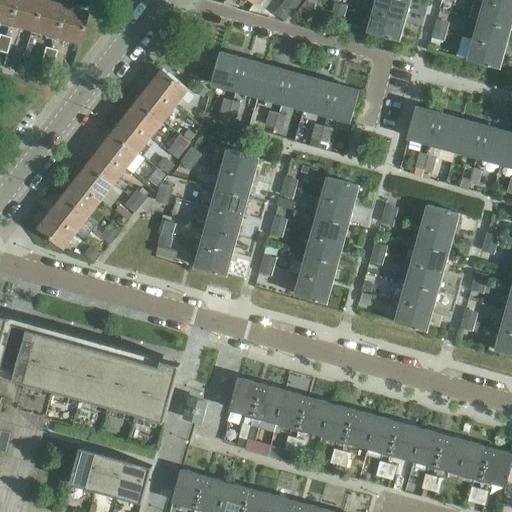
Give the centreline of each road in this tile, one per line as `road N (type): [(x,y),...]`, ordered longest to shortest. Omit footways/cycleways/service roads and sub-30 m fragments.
road 1 (residential): [(511,400),(0,265)]
road 2 (residential): [(370,115),(385,58),(189,0)]
road 3 (tertiary): [(21,175),(155,0)]
road 4 (unknown): [(390,506),(211,448)]
